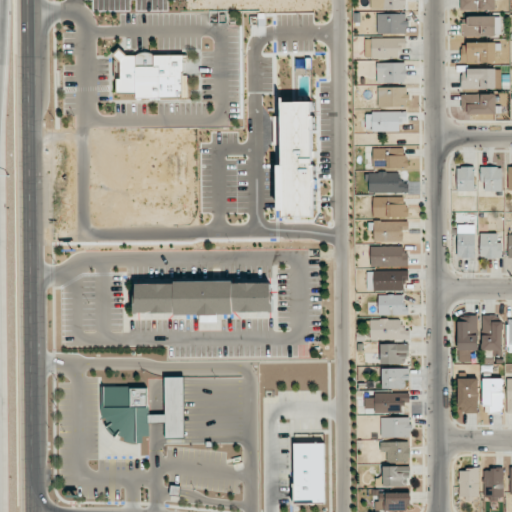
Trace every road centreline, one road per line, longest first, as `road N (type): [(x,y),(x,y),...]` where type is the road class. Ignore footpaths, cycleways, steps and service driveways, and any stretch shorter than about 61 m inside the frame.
road 1 (secondary): [(33,511),(25,0)]
road 2 (residential): [(436,511),(433,0)]
